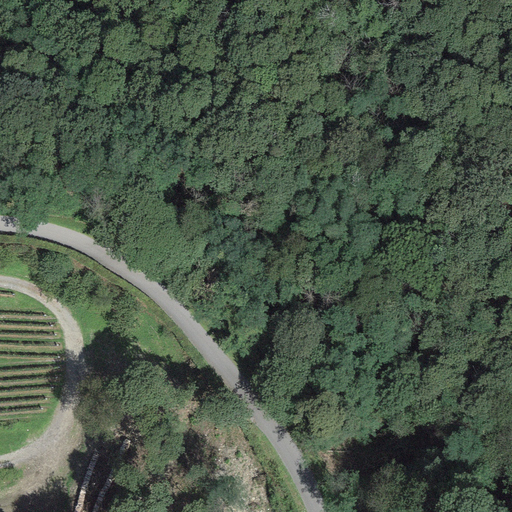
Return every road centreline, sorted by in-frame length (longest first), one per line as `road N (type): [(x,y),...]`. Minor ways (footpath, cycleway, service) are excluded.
road 1 (residential): [(0,224),(47,230),(145,280),(268,418),(317,511)]
road 2 (track): [(0,279),(50,301),(68,335),(69,379),(54,425),(29,457),(0,461)]
